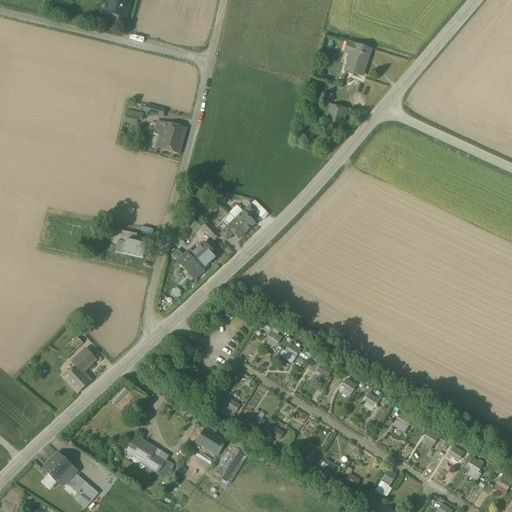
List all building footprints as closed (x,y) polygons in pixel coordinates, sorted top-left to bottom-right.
[(111,0),(108,14),(125,19),(130,0),(111,0)] [(371,50),(348,43),(345,53),(351,55),(346,71),(362,76),(371,50)] [(341,91),(330,88),(328,96),(333,97),(340,98),(341,91)] [(348,109),(331,105),(325,125),(343,130),(348,109)] [(165,112),(147,107),(146,112),(164,117),(165,112)] [(166,124),(158,122),(154,136),(163,138),(166,124)] [(186,130),(166,124),(163,138),(160,149),(179,155),(186,130)] [(250,205),(235,219),(247,231),(256,223),(250,217),(257,211),(250,205)] [(235,219),(221,233),(227,239),(234,232),(240,238),(247,231),(235,219)] [(219,236),(207,223),(202,227),(214,241),(219,236)] [(196,232),(200,237),(205,232),(201,228),(196,232)] [(137,235),(122,232),(120,240),(126,241),(126,240),(135,242),(137,235)] [(135,242),(126,240),(126,241),(120,240),(120,242),(117,241),(114,253),(142,259),(145,245),(135,242)] [(205,243),(191,256),(188,253),(178,262),(186,271),(188,269),(196,279),(204,272),(203,270),(218,257),(205,243)] [(263,342),(272,349),(282,337),(272,330),(263,342)] [(77,338),(61,354),(67,360),(83,344),(77,338)] [(289,341),(279,355),(291,363),(301,349),(289,341)] [(87,352),(73,365),(76,368),(78,367),(83,373),(96,361),(87,352)] [(322,362),(314,373),(325,380),(332,370),(322,362)] [(83,373),(78,367),(76,368),(65,378),(78,392),(91,381),(83,373)] [(337,387),(348,396),(357,386),(346,377),(337,387)] [(369,392),(361,404),(371,411),(379,399),(369,392)] [(228,397),(220,411),(231,417),(238,403),(228,397)] [(252,415),(251,423),(262,425),(263,416),(252,415)] [(393,427),(404,432),(408,424),(396,419),(393,427)] [(279,442),(285,432),(272,425),(266,435),(279,442)] [(203,430),(198,426),(194,432),(200,436),(203,430)] [(200,436),(196,443),(216,455),(226,440),(205,427),(203,430),(200,436)] [(421,440),(432,446),(438,436),(426,429),(421,440)] [(156,450),(135,436),(125,452),(145,466),(146,465),(158,474),(166,462),(153,454),(156,450)] [(228,444),(211,472),(230,484),(248,456),(228,444)] [(454,444),(448,452),(458,460),(464,452),(454,444)] [(302,445),(298,458),(312,463),(317,450),(302,445)] [(59,454),(50,464),(50,463),(43,470),(56,483),(62,476),(64,478),(62,480),(66,484),(71,478),(68,476),(74,469),(59,454)] [(469,467),(465,475),(476,479),(479,472),(478,472),(483,461),(470,456),(466,466),(469,467)] [(322,462),(332,468),(335,464),(324,458),(322,462)] [(172,466),(166,462),(158,474),(165,478),(172,466)] [(322,462),(319,466),(332,478),(340,469),(336,465),(331,470),(322,462)] [(394,475),(388,472),(383,480),(389,484),(394,475)] [(500,475),(493,487),(504,494),(511,481),(500,475)] [(85,485),(81,481),(80,481),(75,477),(69,484),(78,492),(77,493),(81,496),(77,500),(86,508),(97,495),(85,484),(85,485)] [(380,480),(374,490),(382,495),(389,485),(380,480)] [(393,511),(372,499),(366,509),(370,511),(393,511)] [(451,511),(452,510),(441,503),(435,511),(451,511)]
